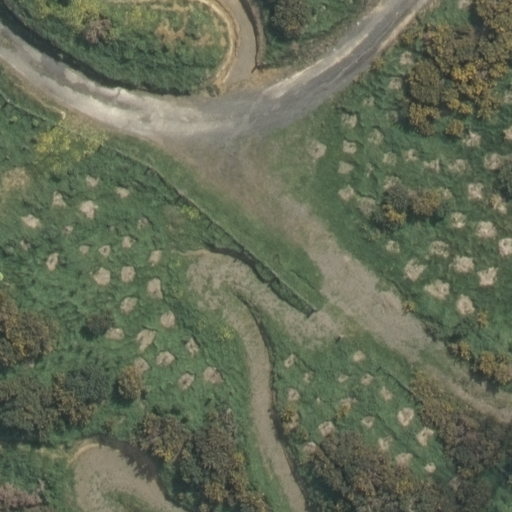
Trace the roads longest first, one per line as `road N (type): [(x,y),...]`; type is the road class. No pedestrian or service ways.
road 1 (track): [(401,0),(288,91),(223,110),(154,111),(80,98),(0,42)]
road 2 (track): [(235,106),(268,174),(332,258),(451,372),(511,404)]
